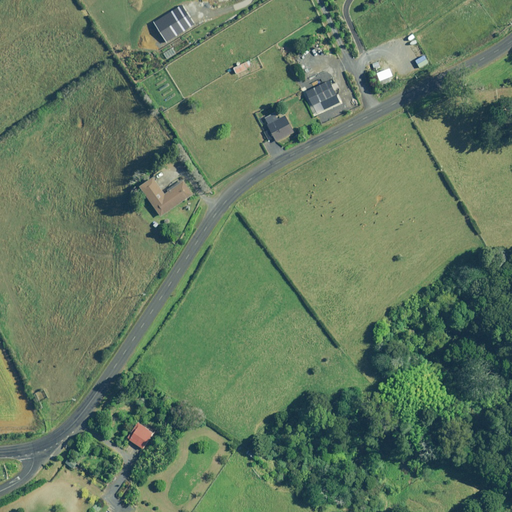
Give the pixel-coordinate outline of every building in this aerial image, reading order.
[(208,22),(204,11),(193,14),(197,25),(208,22)] [(252,67),(250,61),(234,68),(236,74),(252,67)] [(393,76),(390,69),(377,74),(382,85),(391,81),(390,77),(393,76)] [(340,103),(330,81),(307,92),(313,106),(321,102),(325,110),(340,103)] [(270,128),(263,131),(268,141),(275,138),(276,142),(294,133),(286,116),(278,120),(275,114),(265,119),(270,128)] [(166,194),(154,178),(140,187),(161,217),(194,194),(184,181),(166,194)] [(154,433),(138,422),(127,439),(143,449),(154,433)] [(77,464),(69,459),(66,464),(73,469),(77,464)]
